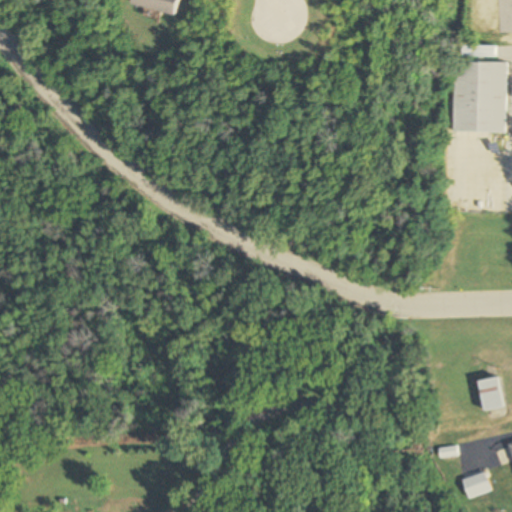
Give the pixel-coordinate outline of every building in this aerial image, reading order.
[(134,0),(134,5),(176,13),(179,0),(134,0)] [(466,58),(497,58),(497,46),(466,46),(466,58)] [(508,133),(508,63),(457,63),(457,133),(508,133)] [(456,183),(456,203),(505,203),(505,183),(456,183)] [(505,408),(499,377),(480,381),(487,412),(505,408)]
